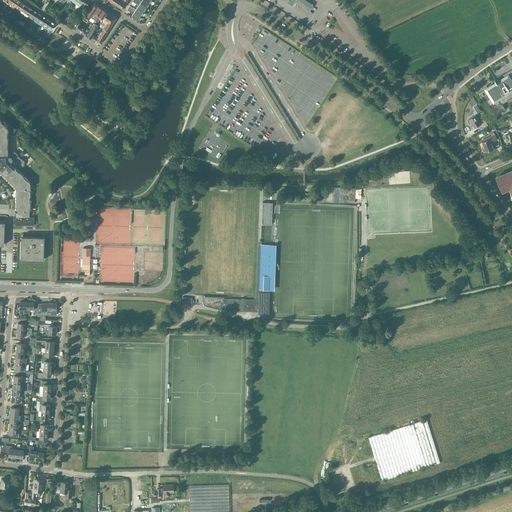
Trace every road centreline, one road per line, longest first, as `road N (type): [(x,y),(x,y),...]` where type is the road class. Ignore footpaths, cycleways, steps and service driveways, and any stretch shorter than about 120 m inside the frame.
road 1 (tertiary): [(66,290),(164,284),(185,142),(234,47)]
road 2 (residential): [(313,486),(226,472),(51,468)]
road 3 (tertiary): [(415,123),(364,79),(244,7)]
road 4 (residential): [(51,468),(66,290)]
road 5 (tertiary): [(511,242),(415,123)]
road 6 (primary): [(378,511),(511,468)]
